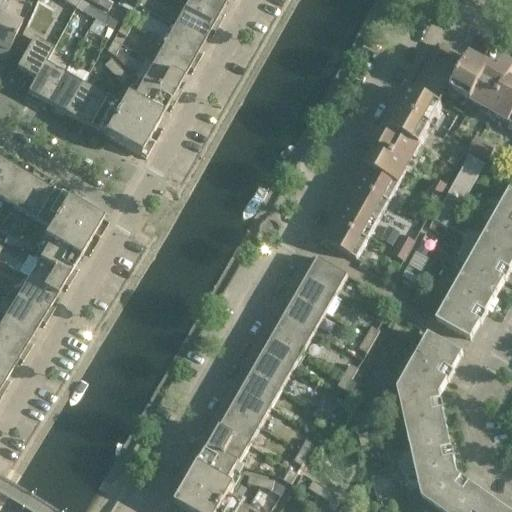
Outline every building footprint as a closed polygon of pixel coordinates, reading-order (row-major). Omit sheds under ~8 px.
[(75,10),(80,2),(77,0),(65,0),(64,3),(75,10)] [(89,0),(89,1),(97,6),(108,13),(113,5),(104,0),(89,0)] [(215,24),(221,14),(225,5),(216,0),(188,0),(185,7),(215,24)] [(0,1),(0,58),(5,60),(21,24),(4,16),(9,5),(0,1)] [(93,21),(98,13),(87,6),(82,14),(93,21)] [(204,43),(209,35),(215,24),(185,7),(174,26),(204,43)] [(123,23),(131,28),(138,16),(130,12),(123,23)] [(98,13),(93,21),(104,27),(109,19),(98,13)] [(131,28),(123,23),(117,34),(125,39),(131,28)] [(193,62),(199,52),(204,43),(174,26),(163,46),(193,62)] [(46,65),(54,51),(33,40),(16,70),(35,80),(36,81),(45,65),(46,65)] [(114,58),(121,47),(113,42),(106,53),(114,58)] [(183,81),(187,73),(193,62),(163,46),(153,65),(183,81)] [(415,89),(427,96),(440,103),(463,61),(438,47),(415,89)] [(113,77),(120,71),(111,61),(104,68),(113,77)] [(511,117),(511,88),(487,74),(468,63),(451,93),(508,125),(511,117)] [(498,74),(509,81),(511,76),(511,67),(504,63),(498,74)] [(35,80),(27,94),(46,105),(63,75),(46,65),(45,65),(36,81),(35,80)] [(172,100),(178,89),(183,81),(153,65),(142,84),(172,100)] [(120,71),(113,77),(122,86),(129,80),(120,71)] [(46,105),(65,116),(82,86),(63,75),(46,105)] [(142,84),(136,94),(130,90),(125,99),(161,119),(172,100),(142,84)] [(65,116),(84,126),(101,96),(82,86),(65,116)] [(412,94),(370,170),(399,186),(442,110),(412,94)] [(84,126),(103,137),(120,107),(101,96),(84,126)] [(103,137),(140,158),(161,119),(125,99),(120,107),(103,137)] [(364,143),(375,149),(382,138),(370,131),(364,143)] [(478,156),(485,144),(475,139),(469,150),(478,156)] [(494,149),(485,144),(478,156),(487,161),(494,149)] [(449,194),(464,203),(485,165),(470,156),(449,194)] [(0,184),(10,167),(0,160),(0,184)] [(10,167),(0,184),(0,201),(11,208),(29,179),(10,167)] [(399,186),(370,170),(327,246),(357,262),(399,186)] [(29,179),(11,208),(30,219),(48,190),(29,179)] [(428,190),(440,197),(446,187),(433,180),(428,190)] [(49,231),(66,201),(48,190),(30,219),(49,231)] [(422,199),(435,206),(440,197),(428,190),(422,199)] [(484,220),(492,225),(486,236),(511,251),(511,194),(510,193),(503,205),(495,200),(488,202),(482,213),(484,220)] [(464,203),(449,194),(440,209),(455,218),(464,203)] [(80,260),(102,223),(66,201),(49,231),(44,239),(80,260)] [(16,248),(18,239),(6,236),(4,245),(16,248)] [(460,263),(468,268),(461,279),(496,299),(505,283),(506,283),(511,273),(511,272),(511,270),(511,251),(486,236),(479,248),(471,243),(464,245),(458,256),(460,263)] [(396,247),(408,254),(414,244),(401,237),(396,247)] [(18,239),(16,248),(28,251),(31,242),(18,239)] [(68,279),(75,269),(80,260),(44,239),(38,247),(45,251),(39,261),(68,279)] [(408,254),(396,247),(390,256),(403,263),(408,254)] [(420,247),(416,254),(425,259),(429,252),(420,247)] [(57,298),(62,290),(68,279),(39,261),(28,280),(57,298)] [(318,261),(311,273),(308,279),(337,296),(348,278),(318,261)] [(308,279),(302,289),(297,298),(326,315),(337,296),(308,279)] [(405,279),(399,290),(408,294),(413,283),(405,279)] [(437,323),(460,336),(467,340),(477,323),(482,326),(488,316),(487,315),(496,299),(461,279),(437,323)] [(46,316),(52,306),(57,298),(28,280),(16,298),(46,316)] [(34,335),(39,327),(46,316),(16,298),(5,317),(34,335)] [(297,298),(289,310),(286,317),(316,334),(326,315),(297,298)] [(390,315),(397,303),(389,299),(382,310),(390,315)] [(0,339),(23,354),(29,343),(34,335),(5,317),(0,325),(0,339)] [(286,317),(280,326),(275,336),(305,353),(316,334),(286,317)] [(365,337),(374,343),(380,332),(372,327),(365,337)] [(275,336),(268,348),(264,355),(294,372),(305,353),(275,336)] [(374,343),(365,337),(359,348),(368,353),(374,343)] [(454,374),(450,371),(459,354),(429,337),(419,354),(405,378),(440,398),(447,384),(449,384),(454,374)] [(0,365),(12,372),(17,364),(23,354),(0,339),(0,365)] [(264,355),(258,364),(253,374),(283,391),(294,372),(264,355)] [(0,390),(0,391),(7,380),(12,372),(0,365),(0,390)] [(344,375),(352,381),(359,370),(350,365),(344,375)] [(253,374),(246,386),(242,393),(272,410),(283,391),(253,374)] [(352,381),(344,375),(337,386),(346,391),(352,381)] [(442,402),(441,402),(440,398),(405,378),(398,392),(409,440),(447,432),(443,414),(444,413),(442,402)] [(396,392),(381,396),(384,408),(398,405),(396,392)] [(242,393),(237,402),(231,412),(261,429),(272,410),(242,393)] [(322,413),(330,419),(336,408),(328,403),(322,413)] [(357,406),(350,418),(359,424),(366,412),(357,406)] [(231,412),(224,423),(220,431),(250,448),(261,429),(231,412)] [(330,419),(322,413),(315,424),(324,429),(330,419)] [(220,431),(215,439),(209,450),(239,467),(250,448),(220,431)] [(420,489),(432,486),(461,480),(457,477),(454,462),(455,461),(454,455),(452,450),(451,450),(447,432),(409,440),(411,453),(402,455),(398,462),(401,473),(407,477),(416,475),(420,489)] [(374,435),(359,438),(362,449),(376,446),(374,435)] [(300,451),(308,457),(315,446),(306,441),(300,451)] [(198,469),(207,474),(234,490),(240,481),(233,477),(239,467),(209,450),(198,469)] [(308,457),(300,451),(293,462),(302,467),(308,457)] [(176,507),(185,511),(222,511),(230,498),(234,490),(207,474),(198,469),(176,507)] [(291,487),(298,476),(289,471),(282,482),(291,487)] [(260,490),(262,481),(250,478),(248,487),(260,490)] [(506,511),(494,503),(489,500),(471,487),(471,486),(462,479),(461,480),(432,486),(420,489),(422,501),(437,511),(506,511)] [(262,481),(260,490),(272,493),(275,484),(262,481)] [(318,497),(323,490),(312,483),(307,491),(318,497)] [(323,490),(318,497),(329,504),(334,496),(323,490)] [(247,511),(249,509),(230,498),(222,511),(247,511)]
